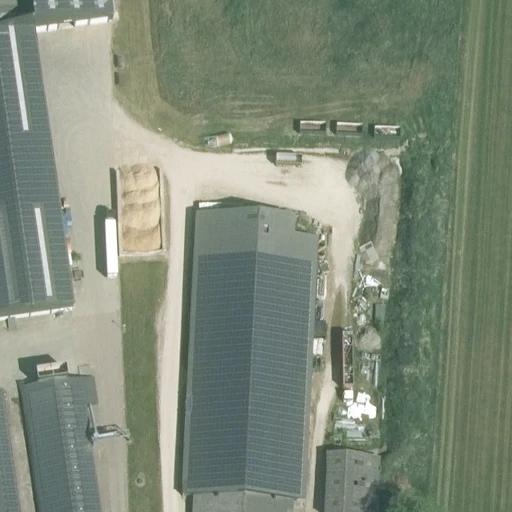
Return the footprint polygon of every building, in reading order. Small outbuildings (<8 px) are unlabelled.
[(0,0),(0,17),(27,14),(30,34),(112,22),(108,0),(0,0)] [(186,114),(202,115),(205,65),(189,64),(186,114)] [(39,232),(39,231),(36,212),(0,217),(0,320),(70,311),(58,229),(39,232)] [(182,497),(193,497),(192,511),(290,511),(291,502),(304,503),(316,240),(290,239),(290,220),(194,216),(182,497)] [(381,278),(382,258),(369,258),(368,280),(360,280),(359,293),(381,294),(382,278),(381,278)] [(41,511),(98,511),(80,379),(23,387),(41,511)] [(0,511),(18,511),(1,390),(0,390),(0,511)] [(324,511),(374,511),(377,458),(327,456),(324,511)]
